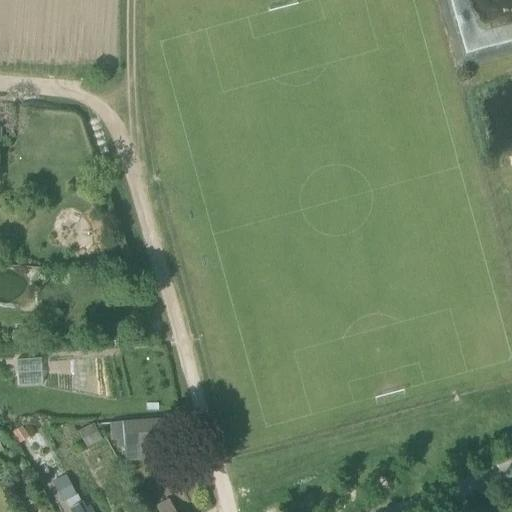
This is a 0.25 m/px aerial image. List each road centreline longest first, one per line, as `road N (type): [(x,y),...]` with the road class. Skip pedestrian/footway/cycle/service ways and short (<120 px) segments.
road 1 (track): [(230,511),(116,122),(131,60),(130,0)]
road 2 (track): [(116,122),(81,92),(0,84)]
